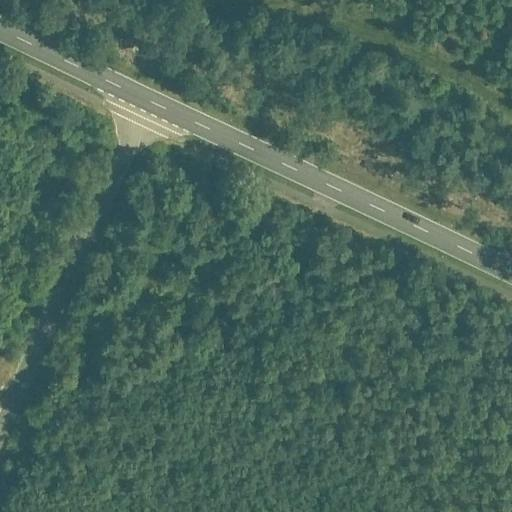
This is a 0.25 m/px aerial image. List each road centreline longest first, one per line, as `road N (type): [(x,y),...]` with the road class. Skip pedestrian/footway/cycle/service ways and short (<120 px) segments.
road 1 (secondary): [(511,270),(0,24)]
road 2 (track): [(0,444),(151,96)]
